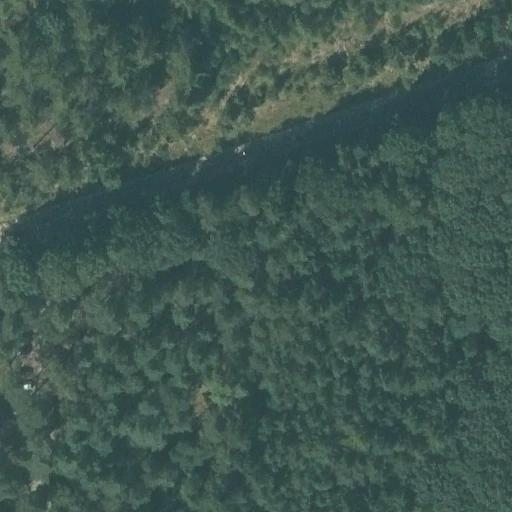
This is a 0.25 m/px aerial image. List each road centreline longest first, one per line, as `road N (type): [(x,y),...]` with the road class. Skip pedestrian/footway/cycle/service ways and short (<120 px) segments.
road 1 (unclassified): [(0,244),(511,69)]
road 2 (unknown): [(45,228),(37,511)]
